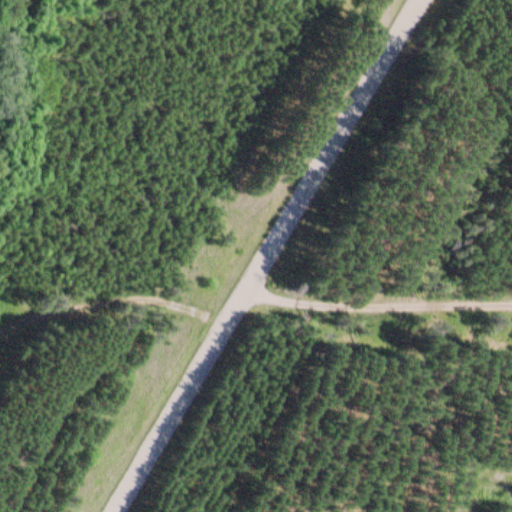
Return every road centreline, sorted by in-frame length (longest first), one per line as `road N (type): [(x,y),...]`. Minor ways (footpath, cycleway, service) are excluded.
road 1 (tertiary): [(114,511),(419,0)]
road 2 (track): [(247,289),(300,305),(511,305)]
